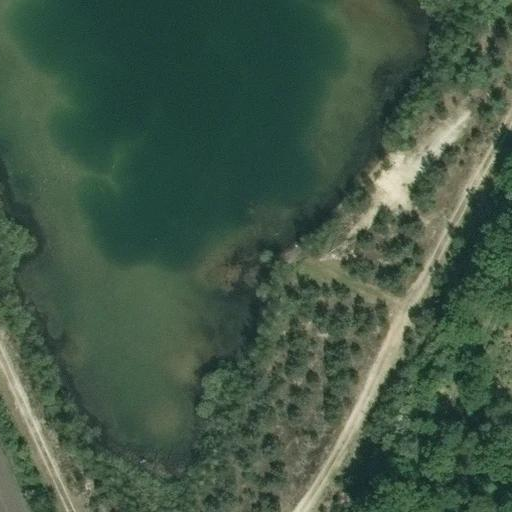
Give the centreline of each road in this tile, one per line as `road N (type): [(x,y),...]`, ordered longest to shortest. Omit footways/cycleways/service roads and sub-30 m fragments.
road 1 (track): [(511,108),(296,511)]
road 2 (track): [(72,511),(0,358)]
